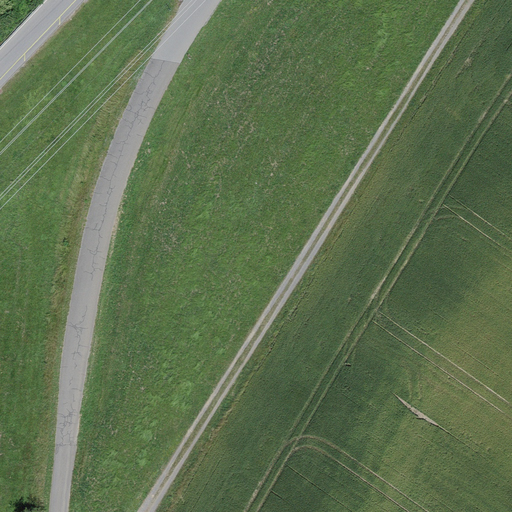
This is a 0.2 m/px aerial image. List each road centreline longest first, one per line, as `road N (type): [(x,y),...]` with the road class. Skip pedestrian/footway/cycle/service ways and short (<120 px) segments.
road 1 (track): [(147,511),(471,0)]
road 2 (unclassified): [(61,511),(88,282),(113,174),(146,96),(204,0)]
